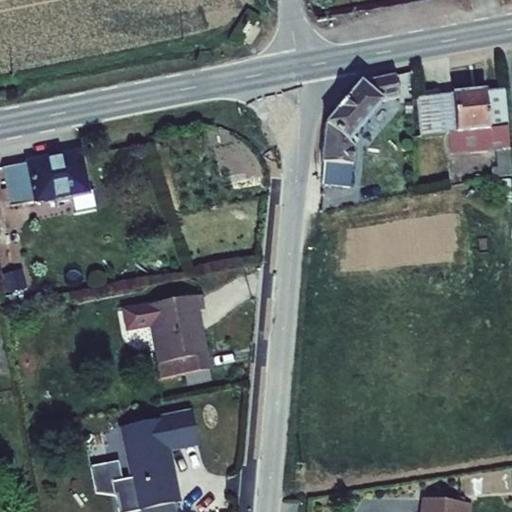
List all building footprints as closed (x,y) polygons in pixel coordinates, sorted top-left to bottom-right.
[(325,125),(322,166),(324,166),(352,168),(355,150),(360,144),(356,141),(384,107),(383,106),(400,102),(394,76),(359,84),(325,125)] [(506,91),(486,93),(490,131),(508,129),(506,91)] [(486,93),(417,99),(420,138),(449,136),(451,157),(496,153),(510,151),(508,129),(490,131),(486,93)] [(511,172),(510,151),(496,153),(497,168),(491,170),(492,179),(511,178),(511,172)] [(86,194),(78,155),(32,165),(7,170),(14,209),(57,200),(59,204),(71,202),(70,198),(86,194)] [(352,168),(324,166),(322,187),(351,190),(352,168)] [(511,187),(511,182),(499,182),(500,206),(511,205),(511,187)] [(202,294),(121,307),(125,330),(149,325),(160,380),(211,370),(198,310),(205,309),(202,294)] [(174,503),(180,501),(177,487),(170,451),(186,448),(198,445),(190,409),(160,415),(161,417),(119,426),(129,476),(122,478),(118,460),(91,465),(97,493),(115,495),(118,511),(132,511),(140,510),(174,503)] [(470,511),(471,502),(422,497),(421,511),(470,511)] [(176,511),(174,503),(140,510),(140,511),(176,511)]
